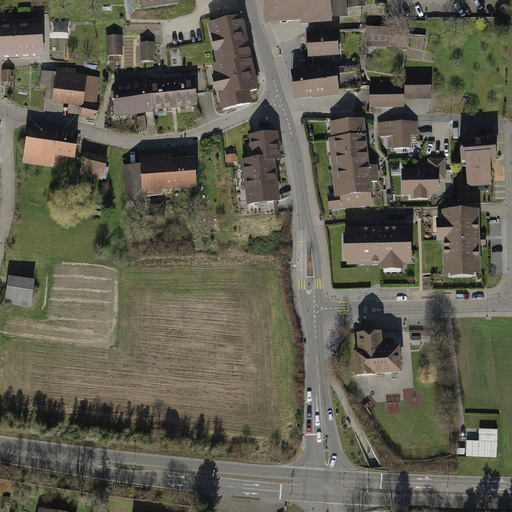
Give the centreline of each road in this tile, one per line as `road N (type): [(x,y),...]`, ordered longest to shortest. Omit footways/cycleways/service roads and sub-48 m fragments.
road 1 (secondary): [(327,484),(0,450)]
road 2 (residential): [(10,113),(138,142),(167,141),(280,100)]
road 3 (unclassified): [(314,307),(295,149),(280,100)]
road 4 (residential): [(314,307),(511,303)]
road 5 (secondary): [(511,493),(327,484)]
road 6 (unclassified): [(327,484),(314,307)]
road 7 (residential): [(0,242),(10,113)]
